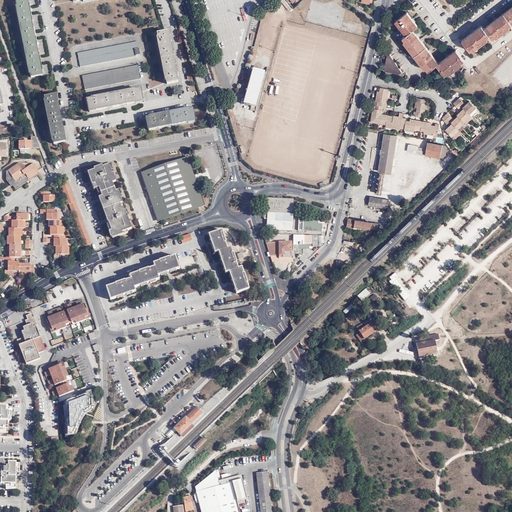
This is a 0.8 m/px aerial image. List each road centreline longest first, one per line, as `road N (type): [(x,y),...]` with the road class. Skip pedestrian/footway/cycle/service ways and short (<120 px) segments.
road 1 (track): [(293,486),(300,450),(370,375),(399,371),(435,380),(511,420)]
road 2 (unknown): [(188,302),(217,291),(203,248),(191,243),(105,277),(102,324)]
road 3 (tertiary): [(291,511),(287,432),(305,372),(278,315)]
road 4 (tertiary): [(271,322),(297,369),(278,440),(284,511)]
road 5 (residential): [(344,177),(386,0)]
road 6 (track): [(429,319),(413,299),(415,287),(511,193)]
road 7 (track): [(511,167),(404,273)]
road 8 (residential): [(242,343),(221,326),(105,347)]
road 9 (tertiary): [(182,0),(224,133)]
road 10 (residential): [(279,311),(332,243),(338,191)]
